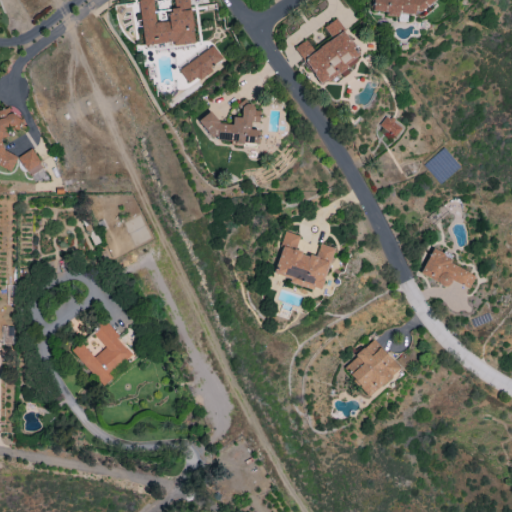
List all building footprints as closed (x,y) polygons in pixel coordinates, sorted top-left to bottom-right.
[(194,43),(188,0),(172,0),(173,8),(167,9),(168,21),(155,22),(151,0),(137,0),(143,45),(172,42),(172,45),(194,43)] [(372,0),(371,10),(384,12),(387,16),(395,16),(400,12),(415,14),(434,0),(372,0)] [(319,87),(346,70),(345,67),(360,57),(336,18),(323,26),(331,39),(312,50),(306,40),(295,47),(319,87)] [(223,59),(211,45),(178,71),(188,83),(196,77),(198,79),(223,59)] [(257,142),(258,129),(249,129),(249,122),(258,122),(258,106),(241,106),(241,117),(232,117),(231,124),(217,124),(217,115),(203,115),(203,135),(217,135),(216,142),(257,142)] [(0,166),(10,171),(17,157),(3,150),(0,138),(8,136),(7,130),(19,127),(23,119),(9,112),(8,107),(0,109),(0,166)] [(395,137),(402,128),(385,115),(378,125),(395,137)] [(28,176),(42,169),(32,149),(17,156),(28,176)] [(332,247),(318,244),(315,256),(295,251),(299,235),(285,231),(272,276),(321,290),(332,247)] [(419,274),(446,286),(449,280),(468,288),(474,275),(447,262),(450,256),(431,248),(419,274)] [(131,354),(104,321),(91,331),(104,347),(93,357),(81,342),(72,349),(102,385),(112,377),(108,373),(131,354)] [(366,396),(399,371),(375,340),(342,365),(366,396)]
